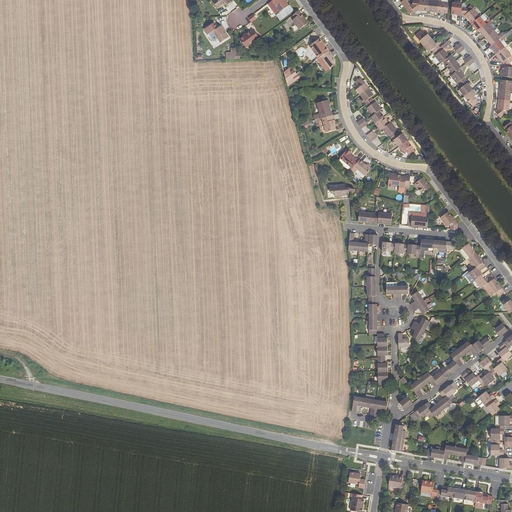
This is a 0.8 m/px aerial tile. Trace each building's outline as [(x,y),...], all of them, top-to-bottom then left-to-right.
[(293,11),(284,0),(273,0),(268,4),(273,11),(278,8),(280,12),(276,15),(280,20),(293,11)] [(421,0),(418,0),(418,5),(413,4),(410,7),(415,13),(418,11),(428,12),(429,1),(421,0)] [(429,1),(428,12),(437,13),(439,2),(429,1)] [(439,2),(437,13),(447,14),(448,3),(439,2)] [(452,3),(451,14),(461,15),(462,7),(462,4),(452,3)] [(462,7),(461,15),(465,16),(471,24),(480,17),(473,9),(469,12),(465,8),(462,7)] [(292,20),(299,30),(307,24),(302,18),(304,17),(299,11),(295,14),(292,16),(294,19),(292,20)] [(471,24),(477,32),(479,30),(486,25),(480,17),(471,24)] [(213,31),(220,43),(228,37),(221,26),(218,28),(214,23),(204,30),(207,35),(213,31)] [(479,30),(485,38),(494,31),(487,24),(486,25),(479,30)] [(240,39),(246,47),(259,38),(253,30),(250,32),(249,31),(245,33),(246,35),(240,39)] [(415,35),(424,46),(431,39),(428,34),(425,36),(421,31),(415,35)] [(485,38),(492,46),(498,40),(500,39),(494,31),(485,38)] [(309,47),(318,59),(320,57),(328,51),(320,39),(309,47)] [(424,46),(429,52),(432,50),(438,46),(439,45),(437,42),(435,43),(431,39),(424,46)] [(449,39),(440,46),(442,49),(451,42),(449,39)] [(490,47),(496,55),(504,48),(498,40),(492,46),(490,47)] [(453,48),(456,51),(462,46),(460,43),(453,48)] [(456,51),(458,54),(460,53),(464,49),(462,46),(456,51)] [(503,63),(502,67),(510,68),(511,64),(507,60),(511,56),(504,48),(496,55),(503,63)] [(435,56),(441,63),(443,62),(449,57),(443,49),(442,50),(436,55),(435,56)] [(320,57),(329,69),(335,65),(335,60),(328,51),(320,57)] [(443,62),(448,68),(456,61),(451,55),(449,57),(443,62)] [(448,68),(453,74),(459,69),(461,68),(456,61),(448,68)] [(502,67),(501,77),(511,77),(511,67),(510,68),(502,67)] [(292,79),(290,73),(289,69),(284,73),(287,87),(293,82),(292,79)] [(451,76),(456,83),(458,82),(463,77),(465,76),(459,69),(453,74),(451,76)] [(357,90),(360,95),(369,88),(361,78),(355,82),(359,88),(357,90)] [(459,90),(464,97),(472,90),(469,86),(471,84),(469,81),(468,83),(462,87),(459,90)] [(501,81),(500,90),(511,91),(511,82),(501,81)] [(361,100),(363,103),(365,102),(370,98),(374,95),(369,88),(360,95),(363,98),(361,100)] [(464,97),(473,107),(479,102),(474,97),(476,95),(472,90),(464,97)] [(500,90),(499,100),(510,101),(511,91),(500,90)] [(499,100),(497,110),(495,112),(500,118),(503,116),(504,110),(509,111),(510,101),(499,100)] [(315,121),(322,119),(332,116),(328,101),(317,103),(320,114),(314,115),(315,121)] [(367,108),(372,116),(379,111),(381,109),(376,102),(374,103),(368,107),(367,108)] [(371,117),(375,124),(384,117),(379,111),(372,116),(371,117)] [(322,119),(326,133),(335,130),(334,125),(335,124),(334,120),(333,120),(332,116),(322,119)] [(375,124),(380,130),(382,128),(388,124),(384,117),(375,124)] [(359,126),(362,129),(367,125),(368,124),(366,121),(359,126)] [(382,128),(388,136),(389,135),(395,131),(396,130),(391,122),(388,124),(382,128)] [(369,139),(371,142),(377,137),(375,134),(369,139)] [(396,143),(399,147),(407,141),(402,134),(399,136),(393,140),(392,141),(394,144),(396,143)] [(405,150),(409,156),(415,152),(407,141),(399,147),(403,152),(405,150)] [(340,158),(352,168),(354,166),(358,161),(350,154),(351,152),(348,149),(340,158)] [(354,166),(365,176),(372,168),(368,165),(367,166),(360,160),(358,161),(354,166)] [(399,185),(399,187),(405,188),(405,186),(406,177),(400,177),(401,176),(395,175),(395,174),(389,173),(388,186),(393,187),(394,185),(399,185)] [(418,189),(422,193),(430,187),(423,178),(416,183),(417,184),(420,188),(418,189)] [(420,188),(417,184),(415,185),(418,190),(416,191),(415,193),(419,198),(423,195),(422,193),(418,189),(420,188)] [(334,194),(334,197),(349,196),(349,189),(345,189),(345,186),(330,187),(331,194),(334,194)] [(412,216),(411,227),(427,228),(429,206),(426,206),(425,217),(412,216)] [(451,227),(451,231),(457,231),(457,225),(448,212),(441,218),(447,227),(450,225),(451,227)] [(359,213),(358,222),(374,223),(375,214),(359,213)] [(375,214),(374,223),(391,225),(392,214),(388,214),(388,215),(375,214)] [(365,235),(365,241),(369,242),(368,244),(368,245),(377,246),(378,236),(365,235)] [(421,247),(420,250),(420,258),(423,258),(424,251),(428,251),(428,248),(433,249),(434,241),(425,240),(425,244),(421,244),(421,247)] [(434,241),(433,249),(438,249),(438,252),(446,253),(446,249),(447,246),(443,246),(443,242),(434,241)] [(349,242),(348,251),(358,252),(368,252),(368,245),(368,244),(364,243),(359,243),(354,242),(349,242)] [(383,242),(382,252),(390,253),(391,251),(395,251),(395,244),(391,244),(391,243),(383,242)] [(395,251),(394,253),(403,254),(403,252),(407,253),(408,246),(404,245),(404,244),(395,244),(395,251)] [(462,249),(468,257),(475,253),(469,244),(462,249)] [(407,255),(416,256),(416,257),(420,258),(420,250),(421,247),(416,246),(416,245),(408,245),(408,246),(407,253),(407,255)] [(468,257),(462,249),(460,250),(459,251),(466,260),(466,259),(468,257)] [(475,253),(468,257),(466,259),(474,269),(475,268),(476,267),(480,265),(477,262),(480,260),(475,253)] [(366,309),(366,314),(377,314),(377,305),(376,305),(375,268),(368,269),(368,276),(367,276),(367,287),(367,296),(369,296),(369,301),(369,309),(366,309)] [(468,273),(474,281),(481,276),(478,271),(475,268),(474,269),(468,273)] [(471,284),(474,281),(468,273),(465,276),(471,284)] [(486,280),(488,283),(491,281),(494,278),(492,275),(486,280)] [(474,281),(480,289),(483,287),(486,285),(487,284),(485,280),(481,276),(474,281)] [(487,284),(486,285),(483,287),(485,290),(488,288),(490,291),(492,290),(495,293),(496,293),(502,289),(496,281),(494,284),(491,281),(488,283),(487,284)] [(397,287),(397,300),(401,300),(401,294),(408,294),(408,286),(397,287)] [(393,294),(393,300),(397,300),(397,287),(386,287),(386,295),(393,294)] [(490,297),(495,293),(492,290),(490,291),(488,288),(485,290),(490,297)] [(410,305),(412,308),(424,301),(418,292),(411,296),(415,302),(410,305)] [(499,304),(500,306),(509,300),(507,298),(499,304)] [(412,308),(414,312),(419,309),(422,315),(426,313),(429,310),(424,301),(412,308)] [(414,321),(413,325),(424,331),(429,322),(426,320),(423,318),(419,324),(414,321)] [(369,326),(369,334),(376,334),(376,330),(377,330),(377,321),(366,321),(366,326),(369,326)] [(494,330),(500,337),(508,331),(502,324),(494,330)] [(415,331),(412,337),(419,341),(424,331),(413,325),(411,329),(415,331)] [(378,373),(378,385),(379,385),(385,385),(385,381),(388,381),(388,364),(385,364),(385,356),(388,355),(388,338),(385,338),(384,334),(377,334),(378,347),(378,360),(378,373)] [(398,334),(398,347),(409,347),(409,339),(402,340),(402,334),(398,334)] [(411,386),(420,398),(423,395),(419,390),(425,386),(430,382),(434,387),(445,379),(444,378),(451,372),(452,374),(463,365),(459,360),(464,355),(470,351),(474,357),(491,344),(486,338),(483,341),(480,344),(478,342),(472,347),(468,342),(459,348),(450,355),(454,361),(443,369),(432,377),(428,372),(419,379),(411,386)] [(502,357),(504,360),(511,354),(508,349),(504,344),(500,347),(503,350),(499,353),(502,357)] [(484,360),(488,366),(492,363),(488,357),(484,360)] [(494,369),(500,376),(508,370),(500,359),(495,362),(498,365),(494,369)] [(480,363),(484,369),(488,366),(484,360),(480,363)] [(479,375),(487,386),(495,380),(489,372),(485,375),(483,372),(479,375)] [(467,381),(471,386),(479,380),(476,377),(473,373),(469,376),(467,373),(463,376),(467,381)] [(443,391),(448,398),(456,392),(455,390),(458,388),(454,382),(443,391)] [(438,403),(443,410),(452,403),(448,398),(443,391),(439,394),(443,399),(438,403)] [(479,397),(485,405),(495,397),(492,393),(489,395),(486,391),(479,397)] [(354,396),(352,412),(356,413),(357,406),(364,407),(371,408),(370,415),(378,416),(379,409),(386,410),(388,402),(377,401),(365,398),(354,396)] [(400,403),(405,410),(413,404),(407,397),(401,402),(400,403)] [(485,405),(479,397),(476,399),(476,401),(481,408),(485,405)] [(487,407),(493,415),(500,410),(497,406),(500,403),(497,400),(487,407)] [(430,412),(434,417),(443,410),(438,403),(433,407),(428,402),(425,405),(430,412)] [(421,415),(423,417),(430,412),(425,405),(414,413),(418,418),(421,415)] [(414,413),(410,417),(413,422),(418,418),(414,413)] [(511,421),(511,415),(501,416),(500,426),(500,429),(504,429),(504,426),(509,426),(510,421),(511,421)] [(396,425),(394,438),(404,439),(406,431),(403,431),(404,426),(396,425)] [(491,439),(495,439),(495,442),(500,442),(500,439),(501,434),(504,434),(504,429),(500,429),(491,429),(491,439)] [(394,438),(392,450),(399,452),(400,446),(403,447),(404,439),(394,438)] [(495,442),(495,445),(491,445),(491,455),(500,455),(504,455),(504,450),(500,450),(500,445),(500,442),(495,442)] [(428,449),(427,456),(448,460),(449,454),(455,455),(461,456),(460,462),(482,465),(483,458),(479,458),(479,457),(475,456),(476,453),(472,453),(471,456),(466,455),(467,449),(456,448),(446,446),(445,451),(440,451),(441,448),(436,447),(436,450),(432,449),(432,450),(428,449)] [(504,459),(504,455),(500,455),(500,468),(511,468),(511,463),(509,464),(509,459),(504,459)] [(349,483),(359,484),(359,488),(364,489),(366,480),(360,479),(361,474),(350,472),(349,483)] [(390,475),(389,486),(401,488),(403,477),(390,475)] [(432,493),(432,498),(436,498),(438,490),(433,489),(434,483),(423,481),(421,491),(432,493)] [(438,490),(436,498),(441,499),(441,496),(452,498),(452,497),(454,488),(448,487),(447,490),(442,489),(442,491),(438,490)] [(454,488),(452,497),(464,499),(466,491),(462,490),(463,489),(454,488)] [(466,491),(464,499),(476,502),(477,493),(474,492),(474,491),(466,490),(466,491)] [(477,493),(476,502),(475,507),(483,508),(484,503),(491,504),(493,496),(488,496),(488,497),(482,496),(483,493),(478,492),(477,493)] [(353,498),(351,510),(360,511),(361,508),(363,508),(364,499),(362,499),(362,495),(352,493),(351,497),(353,498)] [(502,505),(501,511),(511,511),(511,510),(508,510),(508,504),(506,504),(506,500),(498,500),(498,504),(502,505)] [(397,511),(396,511),(406,511),(408,504),(396,503),(396,506),(398,507),(397,511)]
